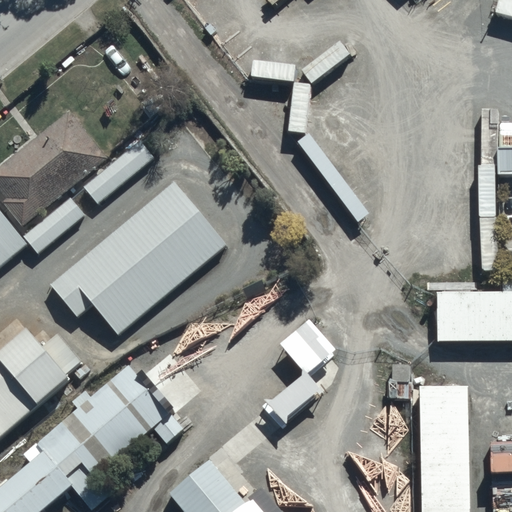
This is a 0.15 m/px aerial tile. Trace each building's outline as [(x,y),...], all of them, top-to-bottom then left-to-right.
[(511,50),(435,52),(437,139),(511,137),(511,50)] [(177,82),(165,65),(124,92),(135,109),(177,82)] [(108,157),(71,110),(0,167),(0,187),(8,197),(3,201),(24,226),(108,157)] [(155,158),(134,132),(112,150),(119,159),(86,187),(100,204),(155,158)] [(511,146),(498,146),(498,173),(511,173),(511,146)] [(228,245),(175,181),(50,284),(78,318),(95,303),(120,333),(228,245)] [(39,254),(86,214),(71,198),(25,237),(39,254)] [(0,268),(29,244),(0,209),(0,268)] [(511,290),(439,291),(439,343),(511,342),(511,290)] [(72,376),(31,328),(0,354),(6,361),(41,402),(72,376)] [(0,437),(41,402),(6,361),(0,366),(0,437)] [(178,421),(139,374),(0,490),(0,511),(48,511),(47,510),(77,485),(87,497),(178,421)] [(472,511),(470,386),(420,387),(423,511),(472,511)] [(511,511),(511,458),(493,459),(493,511),(511,511)] [(252,511),(254,511),(210,460),(171,494),(184,509),(179,511),(252,511)]
